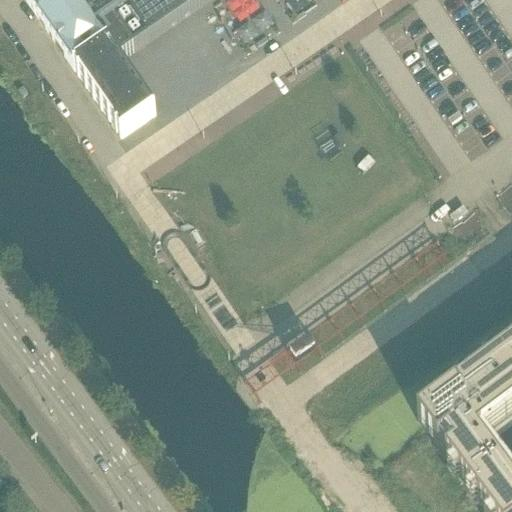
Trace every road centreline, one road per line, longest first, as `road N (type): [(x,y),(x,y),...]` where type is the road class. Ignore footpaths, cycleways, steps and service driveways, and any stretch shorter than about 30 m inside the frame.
road 1 (unclassified): [(368,0),(114,172)]
road 2 (secondary): [(149,511),(0,312)]
road 3 (secondary): [(0,371),(106,511)]
